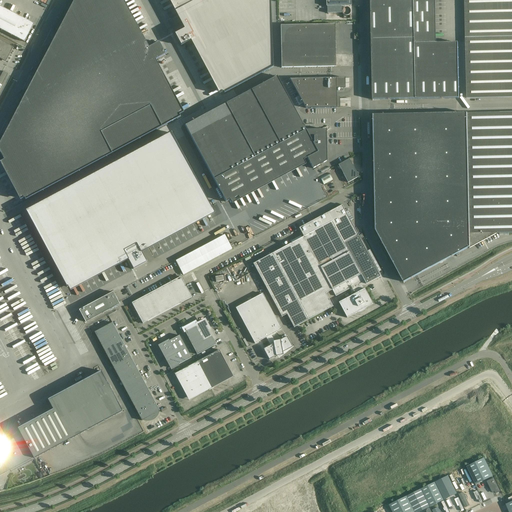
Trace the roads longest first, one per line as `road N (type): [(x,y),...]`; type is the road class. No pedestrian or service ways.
road 1 (unclassified): [(183,511),(472,357),(496,355),(511,378)]
road 2 (unclassified): [(264,391),(213,295),(135,339)]
road 3 (unclassified): [(22,511),(186,433)]
road 4 (unclassified): [(366,180),(363,0)]
road 5 (unclassified): [(264,391),(412,314)]
road 6 (unclassified): [(412,314),(368,232),(366,180)]
road 7 (unclassified): [(0,122),(61,0)]
